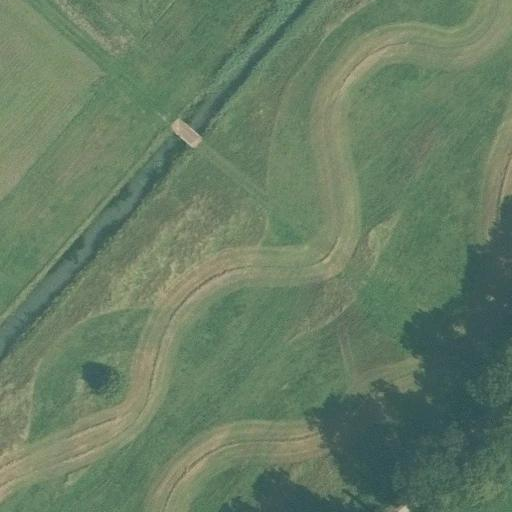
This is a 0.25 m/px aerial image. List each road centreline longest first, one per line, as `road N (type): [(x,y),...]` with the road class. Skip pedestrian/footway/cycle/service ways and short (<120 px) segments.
road 1 (track): [(502,422),(435,338),(27,0)]
road 2 (track): [(511,411),(424,511)]
